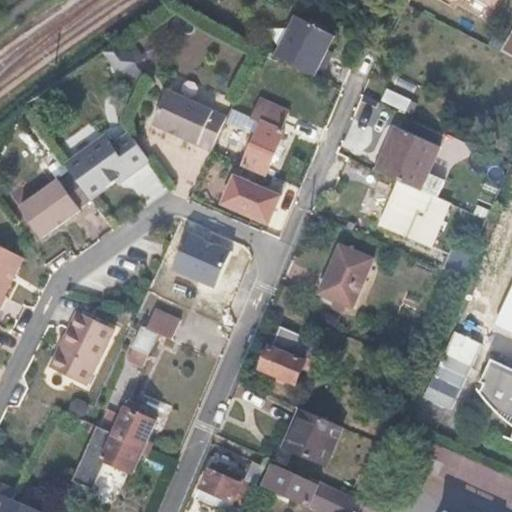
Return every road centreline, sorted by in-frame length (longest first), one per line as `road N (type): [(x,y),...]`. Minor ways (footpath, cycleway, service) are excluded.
road 1 (residential): [(275,254),(159,210),(54,286),(0,405)]
road 2 (residential): [(170,511),(275,254)]
road 3 (residential): [(275,254),(356,99)]
